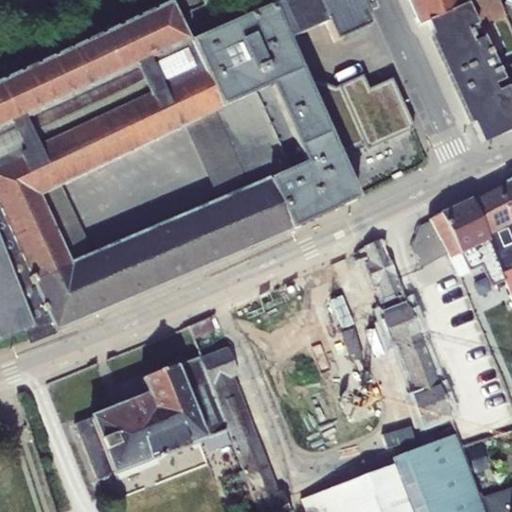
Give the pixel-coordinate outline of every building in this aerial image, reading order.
[(368,89),(362,75),(334,87),(309,78),(304,80),(287,41),(325,23),(333,42),(367,27),(355,0),(166,0),(168,3),(187,44),(225,113),(289,231),(356,200),(348,181),(356,178),(346,156),(388,137),(389,140),(413,129),(391,79),(368,89)] [(406,0),(419,26),(426,22),(466,5),(463,0),(406,0)] [(498,0),(479,0),(468,4),(478,27),(506,16),(498,0)] [(0,341),(30,330),(33,341),(59,332),(254,247),(289,231),(225,113),(187,44),(168,3),(0,80),(0,341)] [(478,27),(468,4),(466,5),(426,22),(451,75),(450,76),(481,143),(502,134),(502,135),(511,130),(511,101),(496,67),(483,38),(472,43),(467,31),(478,27)] [(511,61),(496,67),(511,101),(511,61)] [(511,177),(496,186),(511,225),(511,177)] [(511,225),(496,186),(470,200),(503,281),(511,302),(511,225)] [(470,200),(429,219),(447,254),(459,278),(481,266),(490,287),(503,281),(470,200)] [(422,268),(447,254),(429,219),(418,227),(411,245),(422,268)] [(388,313),(380,316),(391,346),(395,344),(415,395),(410,397),(422,427),(450,415),(418,333),(381,240),(364,248),(369,261),(370,263),(366,264),(364,264),(374,287),(377,285),(388,313)] [(208,318),(189,326),(193,340),(214,333),(208,318)] [(238,377),(227,349),(225,349),(225,350),(202,359),(200,357),(199,357),(265,511),(288,511),(281,491),(278,492),(233,379),(238,377)] [(140,380),(147,396),(74,424),(96,482),(107,476),(110,475),(112,478),(205,441),(204,440),(225,432),(196,358),(140,380)] [(483,511),(454,435),(391,459),(393,465),(411,511),(483,511)] [(481,446),(466,451),(475,473),(489,468),(481,446)] [(304,511),(411,511),(393,465),(300,500),(304,511)] [(511,511),(511,489),(486,498),(490,511),(511,511)]
